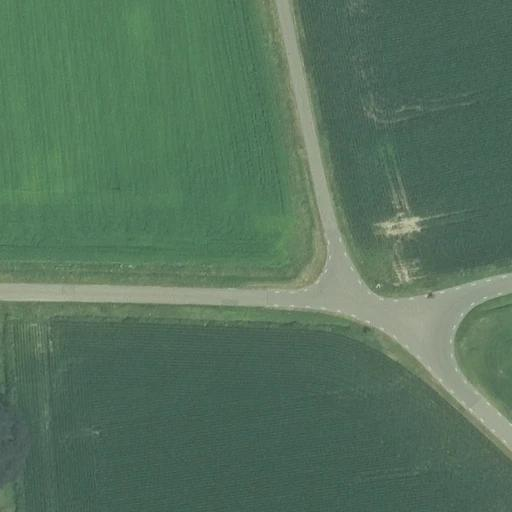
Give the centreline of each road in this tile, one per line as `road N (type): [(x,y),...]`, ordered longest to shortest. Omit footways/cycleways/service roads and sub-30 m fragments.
road 1 (unclassified): [(338,302),(0,294)]
road 2 (unclassified): [(338,302),(279,0)]
road 3 (tertiary): [(511,442),(445,375),(419,322)]
